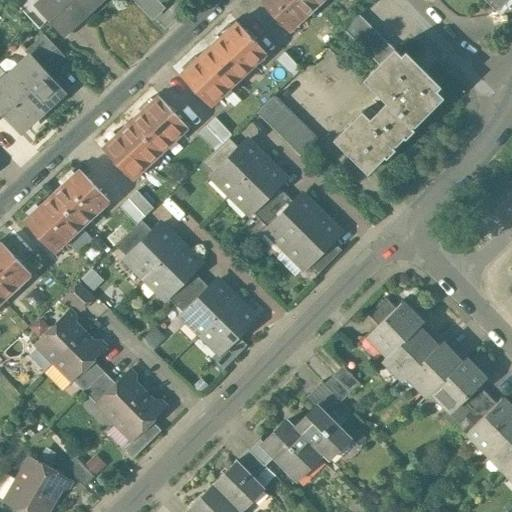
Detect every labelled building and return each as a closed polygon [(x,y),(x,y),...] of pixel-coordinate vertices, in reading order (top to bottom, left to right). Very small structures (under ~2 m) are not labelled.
[(43,0),(36,7),(62,35),(63,34),(62,33),(82,14),(84,15),(99,0),(43,0)] [(158,0),(133,0),(150,18),(163,5),(158,0)] [(310,0),(260,0),(260,1),(289,32),(316,6),(310,0)] [(504,0),(486,0),(497,9),(504,0)] [(394,49),(357,13),(343,29),(379,65),(394,49)] [(265,54),(236,23),(231,27),(229,25),(218,36),(220,38),(209,49),(238,80),(265,54)] [(65,55),(44,33),(26,50),(31,55),(32,54),(48,71),(65,55)] [(209,49),(197,60),(195,57),(184,67),(186,70),(182,74),(211,105),(238,80),(209,49)] [(390,107),(374,123),(361,111),(333,140),(367,173),(443,97),(394,49),(379,65),(364,80),(390,107)] [(48,71),(32,54),(31,55),(9,76),(41,111),(64,89),(48,71)] [(41,111),(9,76),(0,83),(0,112),(2,114),(18,132),(41,111)] [(318,139),(274,95),(257,112),(301,156),(318,139)] [(188,128),(158,96),(154,100),(151,97),(140,108),(142,110),(130,122),(160,154),(188,128)] [(160,154),(130,122),(119,133),(116,130),(105,140),(108,143),(103,147),(133,179),(160,154)] [(229,138),(203,163),(214,173),(239,148),(229,138)] [(214,173),(212,175),(231,194),(265,160),(246,141),(239,148),(214,173)] [(284,178),(265,160),(231,194),(250,213),(252,211),(277,186),(284,178)] [(109,201),(79,169),(75,173),(72,171),(60,182),(63,184),(52,195),(82,227),(109,201)] [(277,186),(252,211),(260,220),(285,194),(277,186)] [(137,222),(154,205),(137,187),(120,204),(137,222)] [(285,194),(260,220),(269,228),(294,203),(285,194)] [(82,227),(52,195),(40,206),(37,203),(26,214),(29,216),(25,220),(55,252),(82,227)] [(269,228),(267,229),(286,248),(320,214),(301,195),(294,203),(269,228)] [(320,214),(286,248),(305,267),(306,266),(332,240),(339,233),(320,214)] [(142,220),(115,245),(127,257),(153,231),(142,220)] [(127,257),(126,258),(147,279),(181,245),(160,224),(153,231),(127,257)] [(332,240),(306,266),(316,275),(342,250),(332,240)] [(1,243),(0,243),(0,296),(3,300),(31,275),(1,243)] [(181,245),(147,279),(166,298),(167,296),(192,271),(199,264),(181,245)] [(192,271),(167,296),(176,305),(201,279),(192,271)] [(201,279),(176,305),(184,313),(209,288),(201,279)] [(235,299),(217,281),(209,288),(184,313),(183,315),(202,333),(235,299)] [(78,284),(63,299),(69,305),(73,301),(82,310),(93,299),(78,284)] [(386,297),(368,314),(378,324),(396,307),(386,297)] [(235,299),(202,333),(220,351),(221,352),(238,335),(254,318),(235,299)] [(422,323),(401,302),(396,307),(378,324),(368,334),(389,355),(417,328),(422,323)] [(69,309),(35,344),(53,362),(83,332),(75,324),(75,315),(69,309)] [(389,355),(384,360),(404,380),(408,376),(437,348),(417,328),(389,355)] [(83,332),(53,362),(72,381),(73,381),(93,360),(107,346),(101,341),(92,340),(83,332)] [(238,335),(221,352),(220,351),(211,360),(222,371),(247,345),(238,335)] [(461,363),(441,343),(437,348),(408,376),(428,396),(461,363)] [(93,360),(73,381),(84,391),(104,372),(93,360)] [(461,363),(432,391),(452,412),(462,403),(480,386),(485,381),(465,360),(461,363)] [(359,384),(342,366),(333,375),(351,392),(359,384)] [(96,403),(95,403),(113,422),(144,392),(135,384),(135,375),(130,369),(115,383),(96,403)] [(104,372),(84,391),(96,403),(115,383),(104,372)] [(351,392),(333,375),(324,383),(338,398),(342,401),(351,392)] [(324,383),(321,381),(306,396),(316,405),(318,403),(325,411),(338,398),(324,383)] [(480,386),(462,403),(471,411),(488,394),(480,386)] [(144,392),(113,422),(132,440),(132,441),(152,421),(167,406),(161,400),(152,400),(144,392)] [(471,411),(466,416),(475,425),(497,404),(488,394),(471,411)] [(475,425),(471,429),(490,449),(511,427),(511,409),(502,399),(497,404),(475,425)] [(325,411),(318,403),(316,405),(301,421),(305,425),(300,430),(323,453),(329,459),(351,436),(325,411)] [(152,421),(132,441),(132,440),(125,447),(134,457),(161,430),(152,421)] [(295,431),(284,421),(264,442),(262,443),(275,456),(279,460),(278,461),(297,480),(323,453),(300,430),(298,428),(295,431)] [(511,427),(490,449),(510,469),(511,467),(511,427)] [(275,456),(262,443),(264,442),(259,437),(248,449),(265,466),(275,456)] [(265,466),(248,449),(237,460),(256,478),(267,467),(265,466)] [(95,476),(75,455),(64,465),(84,486),(95,476)] [(72,480),(30,456),(17,479),(53,500),(59,490),(68,487),(72,480)] [(237,460),(237,459),(212,484),(240,511),(241,511),(254,499),(251,496),(263,485),(256,478),(237,460)] [(53,500),(17,479),(3,501),(21,511),(48,511),(48,510),(53,500)] [(240,511),(212,484),(188,508),(189,509),(192,511),(240,511)]
